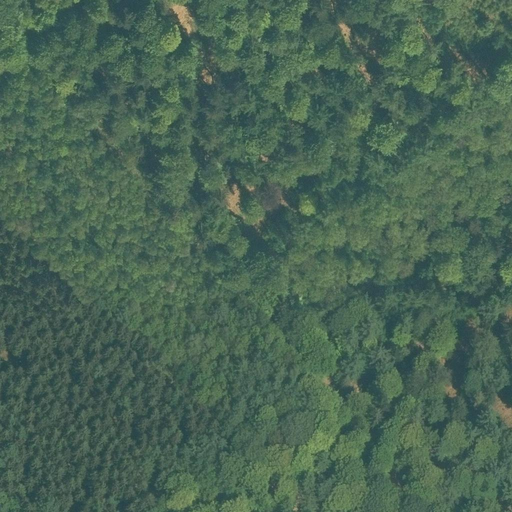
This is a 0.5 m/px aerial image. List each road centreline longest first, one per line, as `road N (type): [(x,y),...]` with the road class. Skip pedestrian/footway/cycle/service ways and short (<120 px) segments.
road 1 (track): [(27,40),(428,511)]
road 2 (track): [(398,0),(402,36),(421,67),(511,88)]
